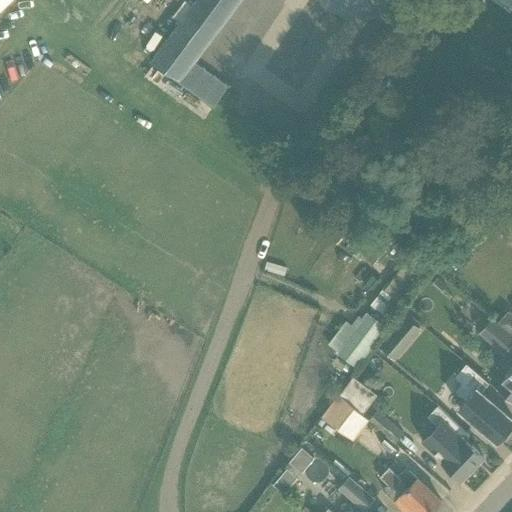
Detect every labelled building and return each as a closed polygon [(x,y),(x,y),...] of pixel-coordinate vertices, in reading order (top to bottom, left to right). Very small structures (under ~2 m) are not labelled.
[(103,0),(94,13),(109,24),(122,6),(113,0),(103,0)] [(241,0),(195,0),(148,63),(177,81),(176,82),(213,108),(228,86),(195,62),(241,0)] [(511,170),(493,196),(503,203),(508,207),(511,201),(511,170)] [(503,203),(493,196),(484,208),(493,216),(503,203)] [(405,256),(369,304),(377,311),(375,313),(381,317),(406,283),(414,289),(422,278),(415,271),(425,258),(416,251),(409,259),(405,256)] [(336,355),(356,369),(387,328),(362,309),(351,325),(345,320),(327,344),(338,352),(336,355)] [(511,336),(491,318),(479,332),(503,353),(511,342),(511,336)] [(489,383),(466,363),(454,377),(462,383),(455,391),(466,400),(459,408),(497,441),(500,437),(503,440),(511,429),(511,426),(511,425),(511,423),(511,419),(481,392),(489,383)] [(511,367),(502,379),(504,381),(496,390),(511,403),(511,367)] [(346,386),(321,417),(347,437),(352,441),(368,420),(361,414),(369,404),(346,386)] [(376,410),(368,420),(386,435),(385,436),(393,443),(403,433),(376,410)] [(446,414),(421,440),(442,461),(441,462),(460,480),(483,457),(468,443),(464,439),(468,435),(446,414)] [(389,467),(380,477),(386,484),(382,489),(405,511),(408,511),(412,508),(416,511),(429,511),(441,501),(409,470),(401,479),(389,467)] [(347,476),(338,487),(364,508),(373,497),(347,476)]
